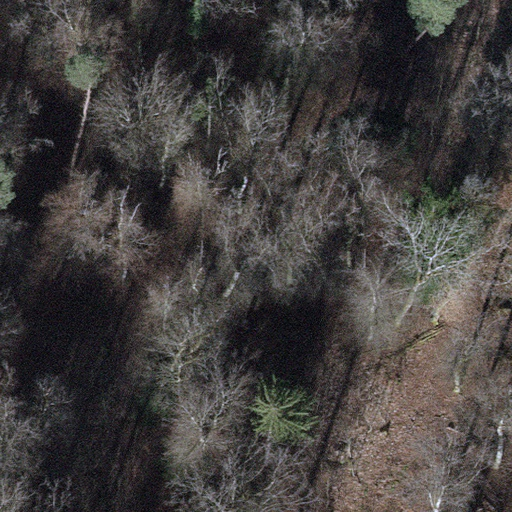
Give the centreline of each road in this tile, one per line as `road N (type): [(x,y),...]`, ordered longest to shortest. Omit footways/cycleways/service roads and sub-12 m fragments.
road 1 (track): [(385,511),(511,257),(511,1)]
road 2 (track): [(489,0),(210,64),(0,92)]
